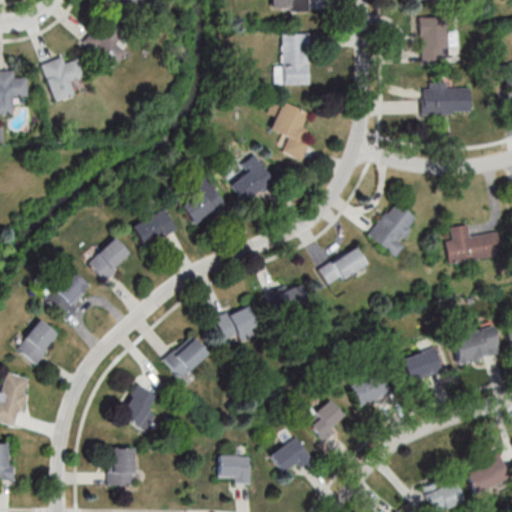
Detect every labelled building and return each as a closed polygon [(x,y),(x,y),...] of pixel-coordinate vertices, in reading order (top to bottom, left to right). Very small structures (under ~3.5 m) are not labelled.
[(140,0),(116,0),(116,4),(140,8),(140,0)] [(305,10),(304,0),(270,0),(270,11),(305,10)] [(446,48),(445,15),(418,16),(420,62),(441,62),(441,49),(446,48)] [(80,43),(110,69),(124,53),(111,41),(117,34),(101,20),(80,43)] [(307,33),(281,32),(280,85),(306,85),(307,33)] [(51,101),(71,95),(67,81),(81,76),(76,58),(62,62),(60,56),(39,63),(51,101)] [(0,69),(0,114),(10,115),(9,96),(25,95),(25,77),(11,77),(11,70),(0,69)] [(469,87),(445,88),(445,81),(428,81),(428,88),(422,88),(422,99),(419,99),(420,114),(469,113),(469,87)] [(286,137),(280,151),(300,159),(312,132),(300,128),(307,112),(280,101),(269,129),(286,137)] [(271,178),(252,153),(239,163),(245,171),(228,184),(242,201),(271,178)] [(222,202),(202,175),(189,185),(194,192),(178,204),(192,224),(222,202)] [(367,235),(395,256),(404,245),(398,240),(415,218),(393,201),(367,235)] [(139,245),(173,230),(164,209),(130,224),(139,245)] [(500,255),(497,231),(468,235),(466,224),(449,226),(451,239),(444,240),(447,263),(500,255)] [(110,269),(126,253),(112,237),(85,262),(103,281),(113,272),(110,269)] [(364,263),(354,246),(317,269),(326,284),(338,276),(340,279),(364,263)] [(41,297),(64,319),(75,307),(70,303),(86,286),(68,269),(41,297)] [(263,293),(274,318),(307,304),(298,283),(285,289),(283,284),(263,293)] [(223,339),(235,334),(238,341),(256,333),(248,317),(251,316),(245,304),(213,318),(223,339)] [(30,363),(55,335),(38,319),(12,347),(30,363)] [(455,364),(477,359),(477,357),(497,352),(491,326),(449,336),(455,364)] [(206,353),(188,334),(161,359),(178,378),(206,353)] [(408,382),(441,371),(433,347),(400,358),(408,382)] [(26,377),(2,372),(0,380),(0,423),(10,426),(14,412),(18,413),(26,377)] [(371,378),(349,385),(355,405),(377,398),(371,378)] [(144,432),(152,415),(146,412),(155,395),(134,384),(117,418),(144,432)] [(322,442),(334,431),(330,426),(342,415),(327,399),(303,422),(322,442)] [(310,460),(295,437),(268,455),(280,472),(294,463),(298,468),(310,460)] [(0,481),(10,481),(10,465),(5,466),(5,444),(0,443),(0,481)] [(131,485),(131,449),(111,448),(110,472),(105,472),(105,485),(131,485)] [(506,482),(499,454),(480,459),(482,467),(464,472),(469,492),(506,482)] [(248,484),(248,456),(216,456),(216,478),(233,477),(233,484),(248,484)] [(436,511),(462,500),(451,476),(422,490),(431,511),(436,511)]
